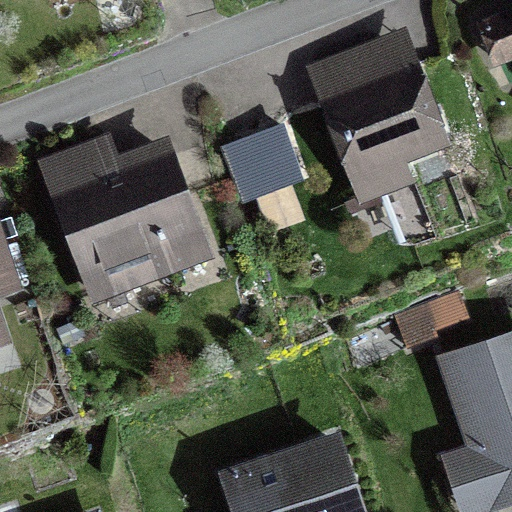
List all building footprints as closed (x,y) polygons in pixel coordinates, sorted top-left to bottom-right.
[(511,53),(511,12),(483,24),(496,60),(511,53)] [(411,177),(402,153),(439,139),(410,64),(388,72),(376,39),(315,62),(366,195),(411,177)] [(59,193),(97,295),(205,254),(166,151),(111,172),(99,141),(43,162),(55,195),(59,193)] [(511,511),(511,339),(447,361),(497,511),(511,511)] [(356,511),(335,441),(230,477),(241,511),(356,511)]
